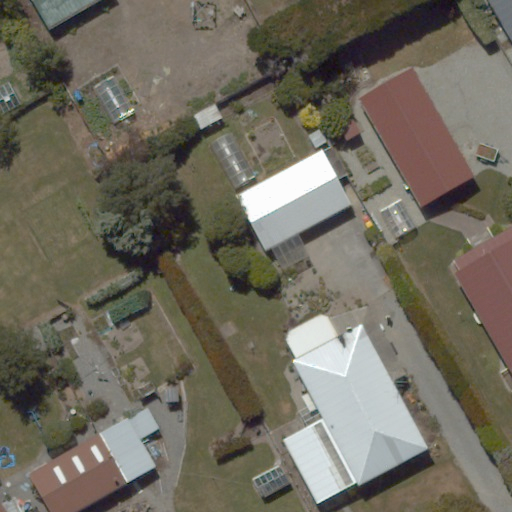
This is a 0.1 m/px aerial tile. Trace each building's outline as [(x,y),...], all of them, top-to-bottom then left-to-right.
[(27,0),(49,41),(118,6),(114,0),(27,0)] [(511,0),(485,0),(484,0),(511,53),(511,0)] [(385,119),(331,151),(351,184),(405,152),(385,119)] [(355,219),(323,160),(232,210),(264,269),(355,219)] [(511,238),(447,279),(511,384),(511,238)] [(360,315),(282,357),(322,431),(281,452),(313,511),(341,511),(438,460),(360,315)] [(25,485),(40,511),(103,511),(161,478),(129,424),(25,485)]
